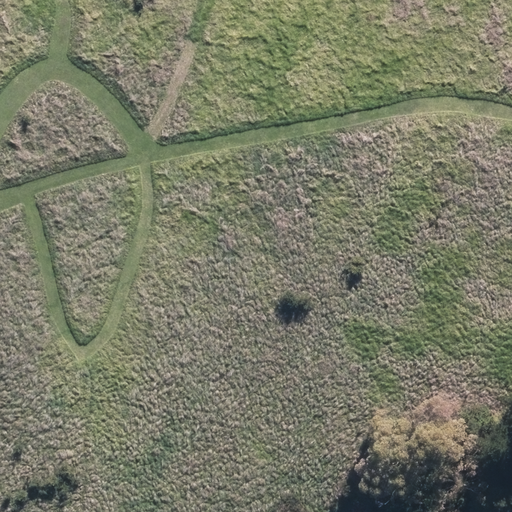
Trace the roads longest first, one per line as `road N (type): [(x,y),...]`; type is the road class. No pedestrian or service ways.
road 1 (track): [(141,127),(167,147),(211,149),(411,103),(441,101),(511,117)]
road 2 (track): [(167,147),(0,199)]
road 3 (track): [(66,0),(65,66),(98,81),(141,127)]
